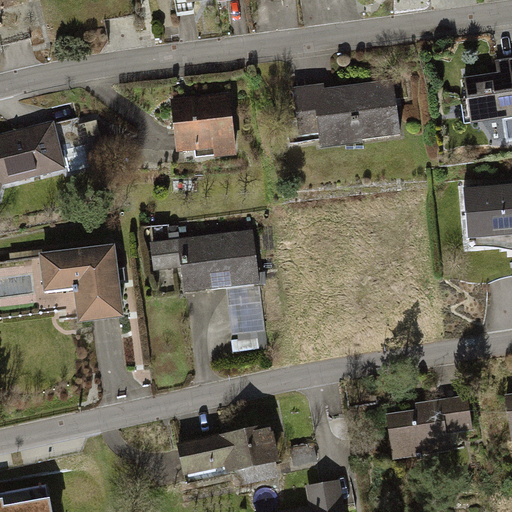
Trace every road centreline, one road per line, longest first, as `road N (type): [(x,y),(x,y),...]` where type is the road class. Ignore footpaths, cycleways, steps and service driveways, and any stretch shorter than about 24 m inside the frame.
road 1 (residential): [(0,441),(286,379),(511,343)]
road 2 (residential): [(0,86),(181,53),(511,13)]
